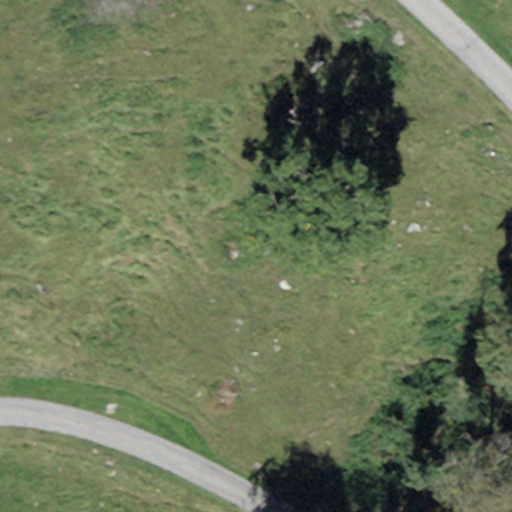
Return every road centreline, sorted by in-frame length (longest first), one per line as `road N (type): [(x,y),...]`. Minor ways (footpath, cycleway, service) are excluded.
road 1 (residential): [(0,415),(93,428),(276,511)]
road 2 (unclassified): [(413,0),(511,95)]
